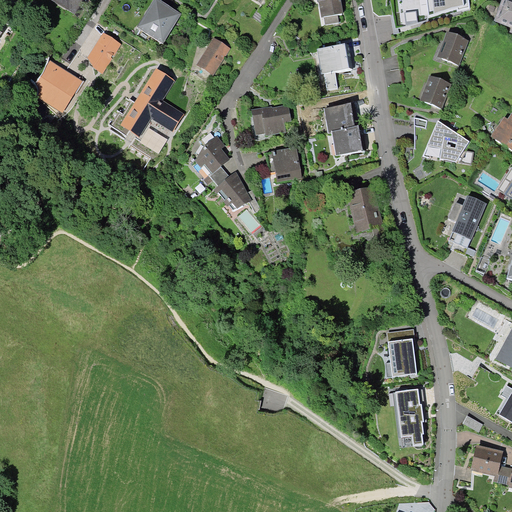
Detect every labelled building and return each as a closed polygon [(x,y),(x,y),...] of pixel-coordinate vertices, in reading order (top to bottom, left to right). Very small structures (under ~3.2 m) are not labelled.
[(84,0),(46,0),(46,1),(73,18),(84,0)] [(339,0),(310,0),(316,3),(319,18),(342,15),(339,0)] [(464,0),(422,0),(425,17),(465,6),(464,0)] [(511,1),(508,0),(499,0),(491,22),(510,30),(509,34),(511,34),(511,1)] [(177,19),(151,2),(136,25),(162,42),(177,19)] [(121,46),(103,34),(84,64),(102,76),(121,46)] [(467,42),(446,34),(437,60),(458,68),(467,42)] [(229,50),(213,39),(195,65),(212,76),(229,50)] [(348,45),(315,51),(320,76),(352,70),(348,45)] [(173,81),(152,69),(118,128),(137,140),(149,119),(172,132),(183,115),(161,102),(173,81)] [(452,87),(427,77),(420,96),(445,106),(452,87)] [(354,104),(322,110),(326,134),(329,133),(333,158),(366,153),(362,127),(358,127),(354,104)] [(286,106),(250,113),(256,140),(291,134),(286,106)] [(511,116),(506,112),(488,139),(511,155),(511,116)] [(468,141),(438,120),(427,146),(441,148),(439,159),(455,161),(468,141)] [(215,136),(193,153),(210,175),(228,162),(219,151),(224,147),(215,136)] [(295,149),(268,154),(273,183),(300,179),(295,149)] [(511,166),(511,167),(496,190),(511,199),(511,166)] [(234,173),(211,193),(231,212),(248,203),(234,173)] [(371,188),(344,195),(354,235),(382,229),(371,188)] [(484,206),(465,198),(449,234),(468,242),(484,206)] [(511,326),(495,357),(511,366),(511,326)] [(416,373),(412,338),(388,341),(392,376),(416,373)] [(511,389),(510,388),(494,414),(511,424),(511,389)] [(425,443),(418,389),(396,391),(401,436),(411,435),(413,445),(425,443)] [(504,453),(477,447),(471,473),(498,479),(504,453)]
